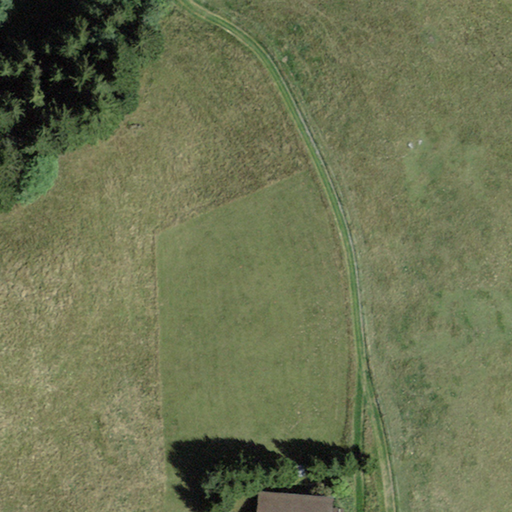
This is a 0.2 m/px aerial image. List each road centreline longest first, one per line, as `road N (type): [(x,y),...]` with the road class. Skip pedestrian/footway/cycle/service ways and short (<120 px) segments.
road 1 (track): [(361,511),(360,314),(343,226),(264,55),(187,0)]
road 2 (track): [(386,511),(381,433),(372,407),(360,399)]
